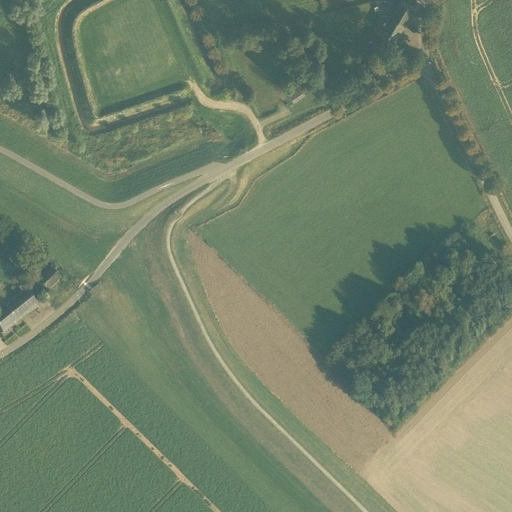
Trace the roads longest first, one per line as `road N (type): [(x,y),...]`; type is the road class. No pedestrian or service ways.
road 1 (unclassified): [(0,360),(90,287),(162,206),(426,66)]
road 2 (unclassified): [(511,234),(426,66)]
